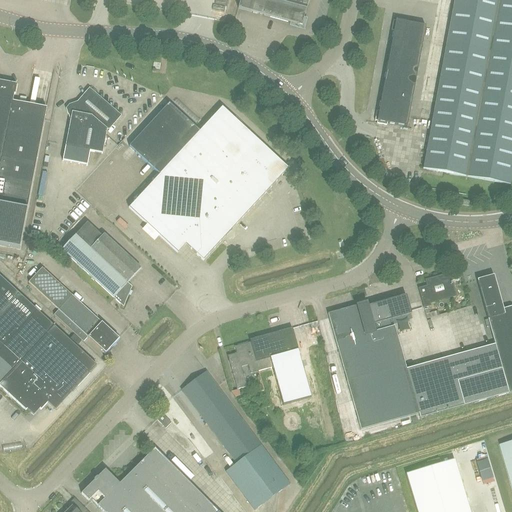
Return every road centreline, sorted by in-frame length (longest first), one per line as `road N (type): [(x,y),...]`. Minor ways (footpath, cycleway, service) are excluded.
road 1 (unclassified): [(27,508),(188,336),(217,317),(355,277),(374,260),(399,208)]
road 2 (tertiary): [(288,93),(243,60),(201,44),(47,29),(0,16)]
road 3 (unknown): [(233,313),(218,273),(295,181)]
road 4 (tertiary): [(399,208),(358,181),(288,93)]
